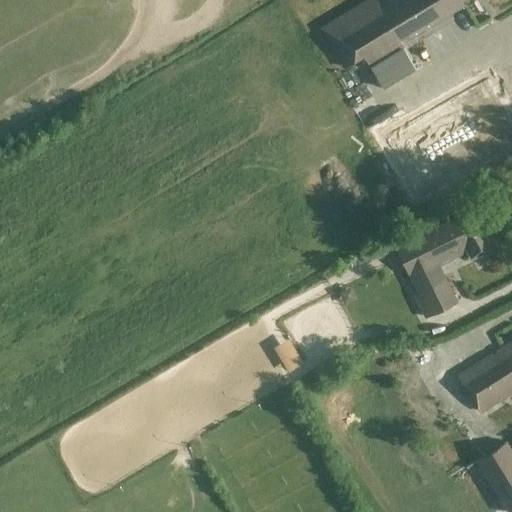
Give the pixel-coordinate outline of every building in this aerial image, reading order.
[(461,1),(462,0),(378,0),(375,2),(374,0),(365,0),(320,28),(343,67),(363,54),(370,67),(402,47),(400,43),(464,5),(461,1)] [(302,46),(318,73),(329,66),(314,39),(302,46)] [(370,114),(381,129),(388,123),(407,146),(424,132),(406,110),(399,115),(387,100),(370,114)] [(396,249),(411,278),(417,292),(413,294),(424,318),(457,302),(440,264),(467,251),(470,258),(495,246),(476,207),(452,219),(398,246),(393,235),(371,246),(377,259),(396,249)] [(278,340),(291,366),(307,358),(294,332),(278,340)] [(511,341),(458,375),(481,412),(511,392),(511,341)] [(509,511),(510,511),(511,511),(511,450),(506,441),(477,460),(509,511)]
